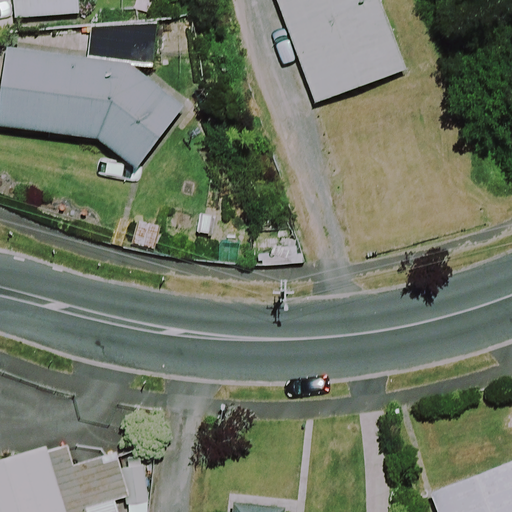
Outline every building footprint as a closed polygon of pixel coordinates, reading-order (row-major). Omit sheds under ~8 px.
[(26,0),(26,18),(74,18),(74,0),(26,0)] [(402,74),(374,0),(272,0),(313,108),(402,74)] [(120,63),(6,53),(0,114),(0,131),(85,139),(140,175),(185,105),(120,63)] [(112,511),(97,452),(0,476),(0,483),(7,511),(112,511)] [(511,511),(511,465),(431,496),(436,511),(511,511)]
